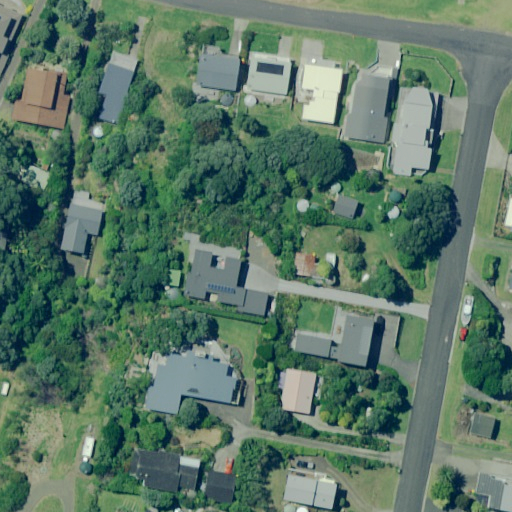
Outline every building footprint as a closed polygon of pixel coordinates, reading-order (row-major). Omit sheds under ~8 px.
[(0,68),(9,48),(5,46),(20,15),(0,5),(0,68)] [(237,55),(191,50),(187,85),(233,90),(237,55)] [(289,62),(249,58),(245,89),(285,94),(289,62)] [(131,71),(105,63),(97,92),(104,94),(97,118),(116,124),(131,71)] [(298,88),(313,90),(312,97),(313,97),(313,100),(308,100),(307,105),(301,104),(299,118),(332,123),(339,69),(301,64),(298,88)] [(66,74),(24,69),(20,104),(12,103),(10,121),(60,127),(66,74)] [(386,76),(364,74),(355,80),(354,83),(350,83),(347,114),(344,114),(342,138),(380,141),(381,129),(387,130),(389,113),(383,112),(386,76)] [(397,103),(400,103),(399,123),(390,123),(389,139),(394,139),(392,174),(409,174),(409,167),(426,168),(426,151),(431,151),(432,129),(427,129),(428,89),(397,88),(397,103)] [(48,174),(17,161),(10,177),(41,190),(48,174)] [(309,202),(298,199),(295,209),(306,212),(309,202)] [(100,209),(64,203),(61,225),(63,225),(60,246),(83,250),(86,233),(96,235),(100,209)] [(210,253),(191,250),(188,271),(185,271),(182,295),(202,298),(203,291),(216,293),(215,301),(237,304),(236,310),(261,314),(264,292),(233,288),(237,260),(223,258),(221,269),(208,268),(210,253)] [(313,253),(295,251),(293,274),(311,275),(313,253)] [(334,254),(325,253),(324,269),(333,269),(334,254)] [(493,257),(482,255),(479,276),(490,277),(493,257)] [(165,268),(163,283),(177,285),(179,269),(165,268)] [(336,359),(336,361),(365,366),(371,320),(342,316),(338,348),(328,346),(329,340),(295,334),(292,351),(336,359)] [(164,354),(151,352),(148,367),(155,368),(152,386),(147,386),(144,408),(176,413),(179,395),(231,403),(234,378),(223,376),(225,364),(164,354)] [(313,374),(286,369),(279,408),(306,413),(313,374)] [(491,418),(476,415),(472,434),(487,438),(491,418)] [(197,459),(131,448),(126,475),(144,478),(143,486),(174,491),(175,486),(192,489),(197,459)] [(235,475),(206,471),(202,499),(230,503),(235,475)] [(511,511),(511,478),(473,473),(470,493),(488,496),(487,508),(511,511)] [(334,484),(286,475),(282,499),(329,508),(334,484)]
